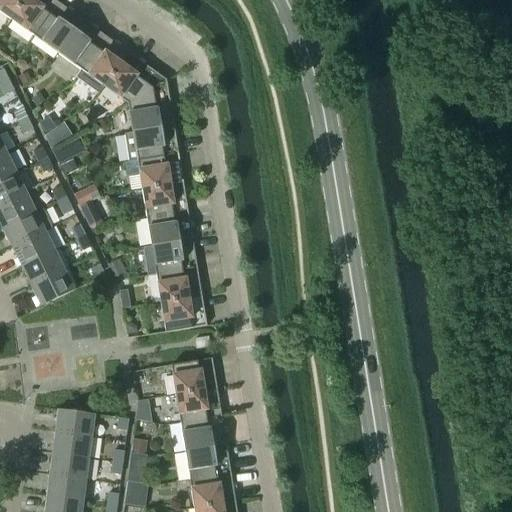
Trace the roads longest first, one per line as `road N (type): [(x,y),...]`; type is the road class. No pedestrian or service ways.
road 1 (residential): [(112,0),(194,61),(269,511)]
road 2 (secondary): [(387,511),(318,96),(284,0)]
road 3 (residential): [(17,511),(34,422),(0,417)]
